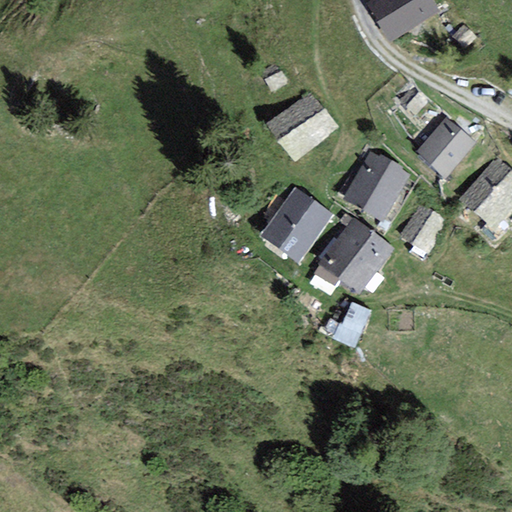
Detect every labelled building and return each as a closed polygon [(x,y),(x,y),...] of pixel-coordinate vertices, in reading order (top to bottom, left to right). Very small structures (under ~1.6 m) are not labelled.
[(424,0),(372,0),(363,5),(381,40),(432,14),(424,0)] [(336,132),(308,94),(265,126),(293,164),(336,132)] [(470,148),(442,124),(411,159),(439,183),(470,148)] [(403,179),(366,156),(338,200),(375,223),(403,179)] [(511,217),(511,181),(493,163),(456,201),(494,236),(511,217)] [(327,218),(293,192),(257,237),(290,264),(327,218)] [(445,222),(417,206),(398,240),(426,255),(445,222)] [(388,252),(350,225),(317,269),(354,297),(388,252)] [(336,351),(355,360),(374,317),(355,309),(336,351)]
